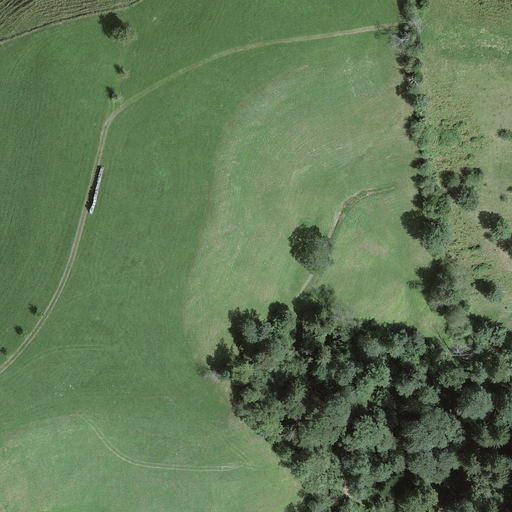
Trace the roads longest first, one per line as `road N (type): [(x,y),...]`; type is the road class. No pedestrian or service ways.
road 1 (track): [(0,373),(42,325),(65,281),(104,130),(117,111),(230,50),(394,25)]
road 2 (track): [(324,511),(341,495),(345,473),(298,352),(297,312),(346,206),(389,187)]
